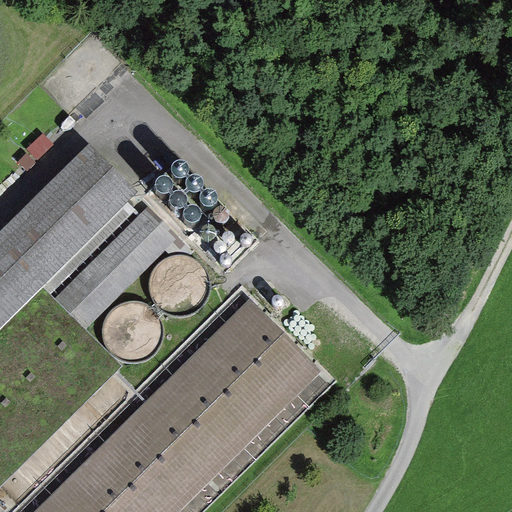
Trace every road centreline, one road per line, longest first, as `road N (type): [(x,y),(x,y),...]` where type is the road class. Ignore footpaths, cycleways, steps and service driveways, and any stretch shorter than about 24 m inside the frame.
road 1 (track): [(511,240),(433,381)]
road 2 (unclassified): [(433,381),(377,511)]
